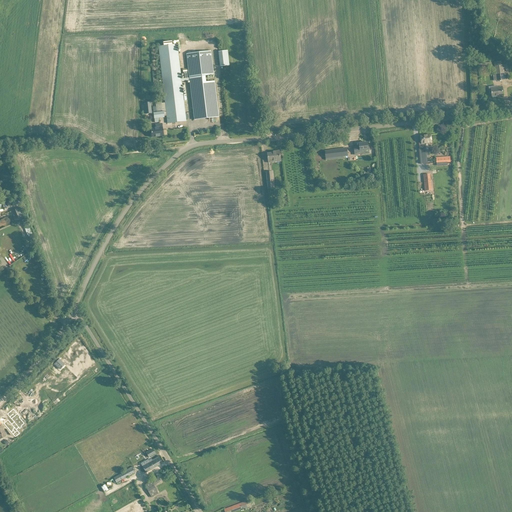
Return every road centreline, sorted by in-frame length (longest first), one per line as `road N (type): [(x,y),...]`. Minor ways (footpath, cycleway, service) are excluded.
road 1 (unclassified): [(74,308),(129,203),(185,149),(511,110)]
road 2 (unclassified): [(200,511),(74,308)]
road 3 (unclassified): [(0,402),(74,308)]
